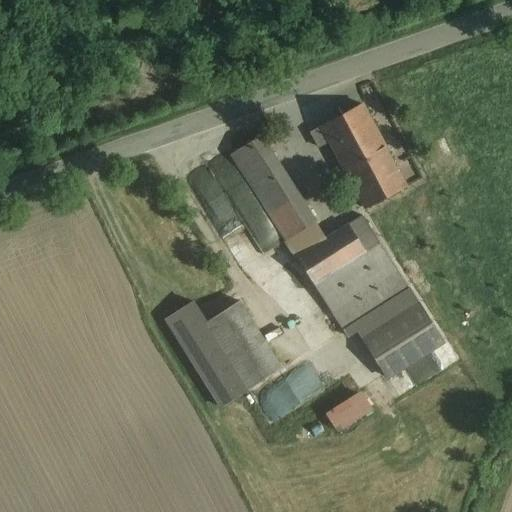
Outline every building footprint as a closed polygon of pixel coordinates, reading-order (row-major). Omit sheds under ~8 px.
[(409,182),(354,103),(316,129),(371,208),(409,182)] [(315,223),(260,136),(229,156),(285,242),(315,223)] [(379,244),(362,217),(349,225),(366,252),(379,244)] [(315,223),(285,242),(296,259),(326,240),(315,223)] [(326,240),(296,259),(299,264),(313,286),(366,252),(349,225),(326,240)] [(366,252),(313,286),(331,313),(353,298),(397,271),(379,244),(366,252)] [(353,298),(331,313),(342,331),(408,289),(397,271),(353,298)] [(408,289),(342,331),(348,339),(358,333),(363,341),(419,306),(408,289)] [(205,323),(248,391),(282,371),(239,302),(205,323)] [(193,303),(165,320),(221,409),(241,396),(248,391),(205,323),(193,303)] [(419,306),(363,341),(386,378),(442,343),(419,306)] [(335,431),(369,407),(355,388),(321,411),(335,431)]
